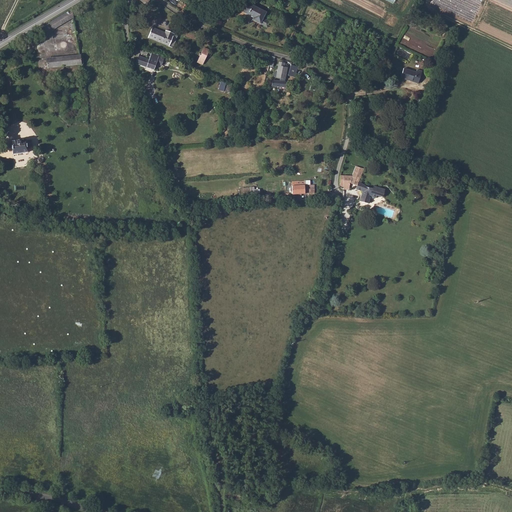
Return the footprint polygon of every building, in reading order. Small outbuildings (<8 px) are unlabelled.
[(258,11),(247,6),(243,15),(253,20),(252,22),(260,26),(263,20),(266,14),(258,10),(258,11)] [(71,9),(50,23),(53,28),(73,16),(71,9)] [(270,24),(263,20),(260,26),(267,29),(270,24)] [(152,26),(147,36),(171,46),(177,34),(165,29),(164,31),(152,26)] [(66,33),(65,36),(66,39),(68,41),(71,41),(73,40),(74,38),(74,36),(73,34),(71,32),(69,32),(66,33)] [(203,46),(197,61),(202,64),(206,55),(209,56),(211,52),(208,51),(209,49),(203,46)] [(149,59),(139,54),(136,62),(154,69),(156,64),(161,66),(164,58),(152,53),(149,59)] [(81,64),(80,54),(46,58),(47,67),(81,64)] [(277,72),(276,74),(285,75),(286,67),(283,66),(283,62),(278,62),(277,72)] [(404,67),(401,75),(418,82),(423,71),(418,68),(417,72),(404,67)] [(219,89),(224,91),(227,82),(221,81),(219,89)] [(10,142),(12,155),(27,153),(26,148),(32,147),(30,141),(26,142),(26,140),(10,142)] [(352,175),(340,175),(340,184),(341,185),(342,185),(344,185),(344,188),(349,189),(350,183),(357,185),(356,188),(362,190),(361,195),(359,200),(368,203),(370,197),(374,198),(376,197),(376,195),(382,197),(384,189),(373,186),(372,188),(365,185),(365,184),(357,181),(363,168),(356,166),(352,175)] [(310,180),(292,180),(293,193),(315,192),(315,184),(310,184),(310,180)]
